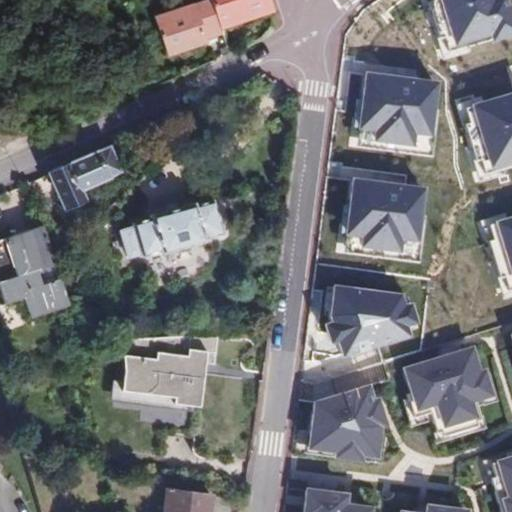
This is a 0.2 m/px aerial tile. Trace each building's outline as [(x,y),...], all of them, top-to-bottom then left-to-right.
[(218,23),(210,0),(195,0),(152,14),(163,49),(202,37),(202,36),(220,30),(218,23)] [(210,0),(218,23),(272,6),(270,0),(210,0)] [(429,0),(447,59),(511,40),(511,19),(506,0),(429,0)] [(433,82),(355,72),(345,147),(422,157),(433,82)] [(225,100),(222,94),(214,99),(185,112),(194,133),(213,124),(210,117),(220,111),(217,104),(225,100)] [(511,97),(466,111),(484,175),(511,167),(511,97)] [(104,154),(96,151),(48,172),(63,207),(80,201),(77,192),(109,177),(110,165),(114,163),(110,151),(104,154)] [(423,183),(342,174),(333,256),(414,265),(423,183)] [(217,224),(209,198),(192,203),(190,200),(146,216),(147,219),(129,226),(130,228),(117,232),(124,252),(136,248),(138,252),(157,245),(158,249),(202,233),(201,230),(217,224)] [(511,215),(485,222),(504,296),(511,293),(511,215)] [(67,306),(60,287),(40,224),(0,235),(0,300),(1,303),(23,297),(29,318),(67,306)] [(407,293),(326,283),(312,294),(305,340),(337,372),(424,343),(407,293)] [(214,327),(114,338),(120,367),(119,388),(172,392),(171,399),(198,401),(201,357),(211,358),(214,327)] [(474,350),(401,374),(412,416),(434,409),(441,432),(473,422),(469,408),(491,401),(474,350)] [(362,390),(314,403),(310,451),(332,453),(333,462),(355,463),(356,454),(371,455),(372,432),(382,430),(376,407),(367,409),(362,390)] [(511,464),(500,469),(511,501),(511,464)] [(208,511),(211,498),(164,491),(160,511),(208,511)] [(305,492),(302,511),(363,511),(364,511),(341,507),(342,496),(305,492)]
